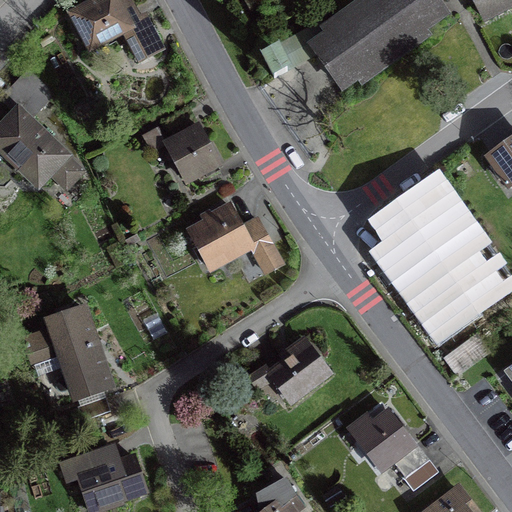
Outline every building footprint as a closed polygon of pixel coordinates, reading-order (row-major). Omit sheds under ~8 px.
[(151,55),(132,19),(124,23),(111,0),(97,0),(58,20),(78,59),(112,41),(126,68),(151,55)] [(250,9),(244,0),(226,0),(237,16),(250,9)] [(437,21),(425,4),(430,0),(355,0),(310,32),(315,39),(301,49),(332,94),(437,21)] [(511,0),(461,0),(476,26),(511,7),(511,0)] [(160,124),(169,141),(197,127),(188,110),(160,124)] [(68,159),(15,111),(0,126),(0,158),(37,193),(49,180),(65,161),(68,159)] [(186,186),(219,168),(197,127),(169,141),(163,145),(186,186)] [(146,154),(160,146),(153,132),(139,140),(146,154)] [(511,138),(511,137),(475,164),(498,195),(511,184),(511,138)] [(80,173),(65,161),(49,180),(64,192),(80,173)] [(418,199),(369,235),(389,263),(401,254),(414,272),(451,245),(418,199)] [(216,274),(256,253),(271,280),(286,271),(271,244),(262,225),(247,233),(235,212),(195,233),(216,274)] [(104,386),(86,337),(84,338),(75,313),(54,321),(58,332),(29,342),(34,355),(57,347),(75,396),(104,386)] [(290,369),(274,380),(269,373),(254,384),(264,398),(279,388),(294,407),(334,378),(310,345),(286,363),(290,369)] [(511,363),(495,376),(511,398),(511,363)] [(101,402),(77,410),(81,421),(105,414),(101,402)] [(423,454),(395,418),(380,430),(374,422),(357,435),(390,478),(423,454)] [(95,462),(78,468),(93,511),(112,511),(155,497),(141,459),(100,473),(95,462)] [(297,511),(294,507),(303,503),(293,485),(263,501),(267,511),(297,511)] [(481,511),(466,492),(440,511),(481,511)]
